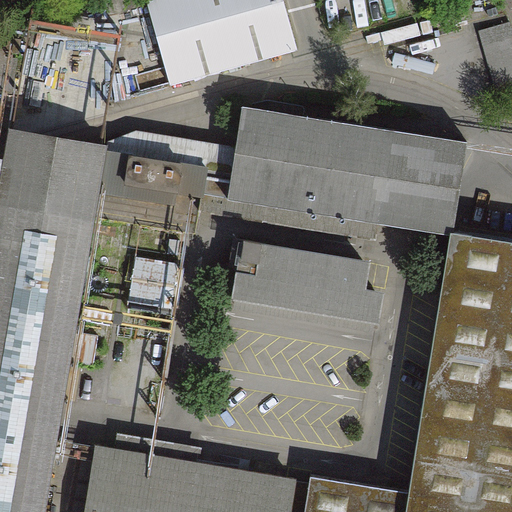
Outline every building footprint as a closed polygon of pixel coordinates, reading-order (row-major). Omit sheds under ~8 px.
[(150,0),(175,82),(299,46),(285,0),(150,0)] [(511,24),(483,29),(492,92),(511,89),(511,24)] [(129,158),(123,190),(197,202),(199,190),(390,222),(404,142),(252,116),(241,177),(129,158)] [(511,511),(511,241),(457,233),(418,494),(314,478),(314,480),(104,449),(94,511),(47,511),(102,145),(20,133),(16,159),(0,157),(0,511),(511,511)] [(404,142),(390,222),(434,228),(448,149),(404,142)] [(372,266),(247,243),(237,298),(381,324),(385,301),(366,297),(372,266)] [(157,430),(184,259),(135,252),(126,312),(155,317),(151,346),(140,344),(127,425),(157,430)]
